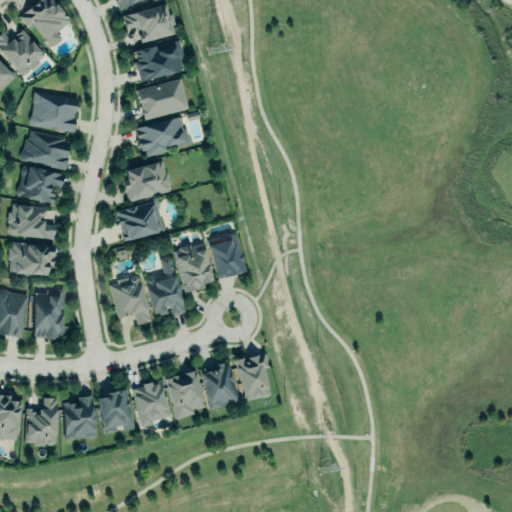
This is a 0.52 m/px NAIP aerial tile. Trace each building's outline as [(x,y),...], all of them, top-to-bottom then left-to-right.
[(17,16),(35,0),(51,0),(68,19),(54,31),(60,37),(50,45),(31,23),(26,26),(17,16)] [(134,0),(118,8),(115,3),(114,4),(112,0),(134,0)] [(124,28),(135,26),(138,41),(173,34),(167,4),(121,13),(124,28)] [(0,51),(0,31),(7,40),(20,29),(41,53),(35,58),(38,61),(29,69),(28,67),(27,69),(25,71),(22,73),(19,73),(0,51)] [(137,80),(181,70),(178,57),(181,56),(177,39),(131,50),(137,80)] [(0,87),(12,74),(0,62),(0,87)] [(134,89),(178,77),(186,107),(142,119),(134,89)] [(32,91),(76,97),(73,112),(71,112),(71,116),(73,116),(71,131),(28,124),(27,122),(27,118),(28,115),(29,112),(32,91)] [(132,126),(137,148),(142,147),(144,154),(189,145),(185,126),(180,127),(178,117),(132,126)] [(63,168),(69,139),(25,130),(19,159),(63,168)] [(126,201),(167,189),(166,184),(168,183),(165,171),(163,172),(160,160),(123,170),(125,176),(124,176),(125,179),(120,180),(126,201)] [(51,203),(55,187),(58,188),(62,174),(21,164),(13,194),(51,203)] [(113,210),(154,198),(163,229),(122,240),(113,210)] [(52,237),(54,222),(45,221),(46,206),(8,203),(5,234),(52,237)] [(204,240),(217,236),(224,235),(224,234),(234,231),(244,270),(233,274),(232,274),(227,276),(221,277),(221,276),(216,277),(215,278),(214,275),(204,240)] [(7,271),(8,258),(6,258),(7,246),(9,246),(10,240),(26,241),(25,244),(44,246),(44,243),(51,243),(50,264),(46,264),(46,273),(7,271)] [(210,280),(201,241),(172,248),(183,292),(204,287),(202,282),(210,280)] [(158,258),(168,255),(178,291),(177,292),(182,310),(177,311),(177,313),(169,315),(166,305),(163,305),(164,313),(158,314),(157,313),(152,315),(142,278),(144,276),(148,275),(153,275),(155,280),(163,278),(158,258)] [(115,316),(107,284),(115,282),(114,279),(125,276),(126,279),(127,279),(126,277),(130,275),(133,275),(135,276),(136,276),(148,320),(135,323),(132,312),(128,313),(127,309),(122,311),(123,314),(115,316)] [(0,287),(0,333),(7,335),(8,335),(19,336),(26,294),(7,291),(4,288),(2,287),(0,287)] [(33,292),(46,292),(46,288),(62,288),(62,308),(59,308),(59,311),(62,311),(62,333),(61,334),(55,334),(55,336),(51,336),(51,338),(44,338),(44,335),(33,335),(33,299),(30,299),(30,294),(33,294),(33,292)] [(232,359),(243,401),(267,395),(259,367),(266,366),(262,352),(232,359)] [(197,369),(208,408),(237,400),(226,360),(214,364),(197,369)] [(173,418),(193,413),(192,409),(202,406),(193,369),(163,377),(173,418)] [(129,389),(139,427),(150,423),(150,419),(168,415),(159,381),(149,384),(148,381),(139,384),(140,385),(129,389)] [(94,394),(125,388),(132,429),(122,431),(121,425),(114,426),(115,431),(102,433),(94,394)] [(0,393),(9,395),(8,399),(18,401),(13,439),(0,437),(0,393)] [(60,402),(66,401),(66,403),(71,403),(72,409),(77,408),(76,396),(85,395),(85,394),(90,394),(91,416),(92,416),(92,423),(92,424),(92,425),(93,436),(92,436),(90,438),(86,438),(84,437),(73,437),(70,439),(65,440),(63,438),(60,402)] [(23,407),(31,407),(31,411),(36,411),(36,409),(41,409),(41,397),(54,398),(53,442),(52,442),(52,443),(49,444),(45,444),(43,442),(42,442),(42,445),(30,445),(30,442),(22,441),(23,407)]
